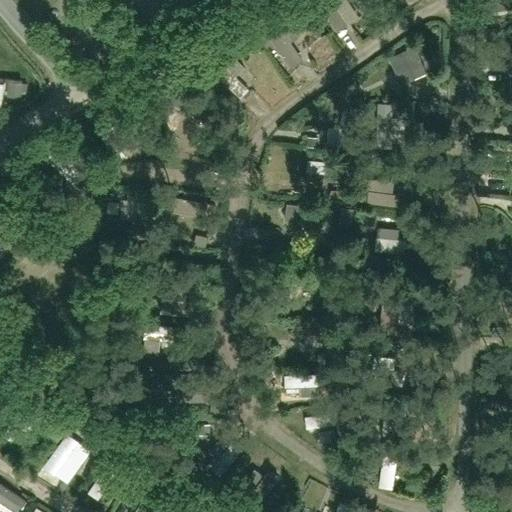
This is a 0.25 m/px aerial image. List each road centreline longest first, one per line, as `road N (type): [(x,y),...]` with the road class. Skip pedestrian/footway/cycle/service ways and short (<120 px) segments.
road 1 (residential): [(85,94),(240,0)]
road 2 (residential): [(0,2),(85,94)]
